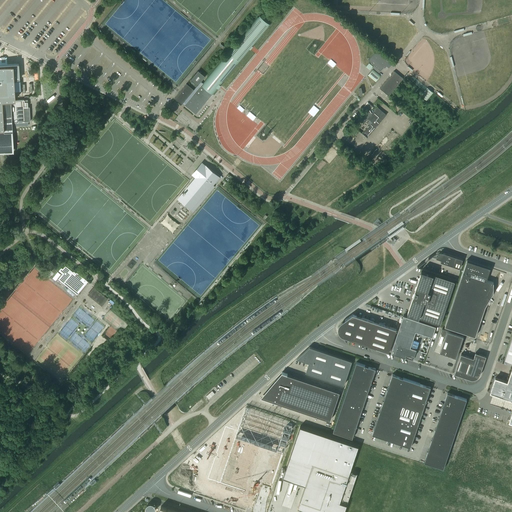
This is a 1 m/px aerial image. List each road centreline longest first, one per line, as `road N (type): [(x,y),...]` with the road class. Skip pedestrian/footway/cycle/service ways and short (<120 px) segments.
road 1 (unclassified): [(511,298),(477,388),(319,331)]
road 2 (unclassified): [(150,483),(319,331)]
road 3 (unclassified): [(319,331),(446,237)]
